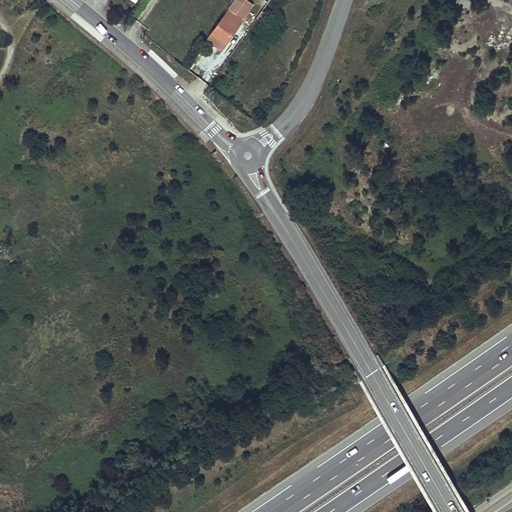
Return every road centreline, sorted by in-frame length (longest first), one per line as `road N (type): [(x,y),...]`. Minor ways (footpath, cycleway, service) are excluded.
road 1 (tertiary): [(452,511),(266,195)]
road 2 (motorway): [(511,348),(274,511)]
road 3 (motorway): [(330,511),(511,386)]
road 4 (tertiary): [(212,130),(70,0)]
road 5 (unclassified): [(338,0),(287,116),(258,142)]
